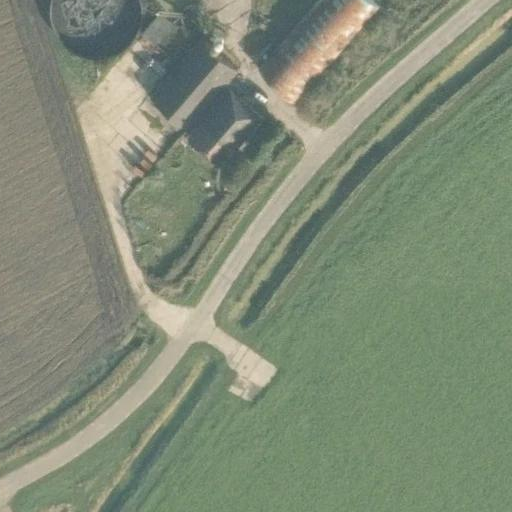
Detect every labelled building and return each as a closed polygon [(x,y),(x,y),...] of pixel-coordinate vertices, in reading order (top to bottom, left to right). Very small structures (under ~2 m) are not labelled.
[(137,14),(135,0),(75,0),(76,5),(82,5),(84,26),(117,23),(117,15),(137,14)] [(381,4),(376,0),(316,0),(258,66),(296,100),(381,4)] [(142,31),(154,41),(172,21),(160,10),(142,31)] [(238,68),(202,36),(151,95),(191,130),(188,133),(217,159),(232,142),(236,146),(244,136),(245,137),(265,115),(226,81),(238,68)] [(79,58),(69,60),(73,85),(84,83),(79,58)]
